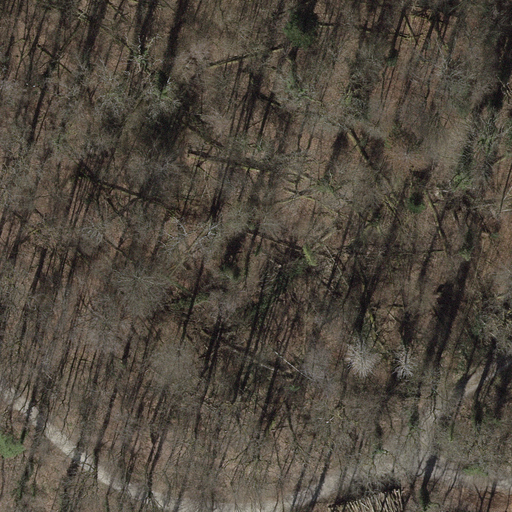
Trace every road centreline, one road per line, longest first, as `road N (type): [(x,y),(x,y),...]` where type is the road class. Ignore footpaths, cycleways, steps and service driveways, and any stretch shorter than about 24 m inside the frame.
road 1 (track): [(36,425),(77,462),(142,493),(233,511)]
road 2 (track): [(511,356),(342,475)]
road 3 (track): [(342,475),(429,470),(511,483)]
